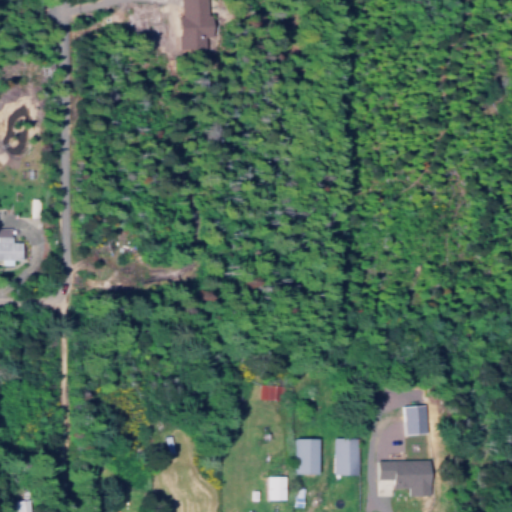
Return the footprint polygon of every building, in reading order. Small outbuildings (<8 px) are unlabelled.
[(0,225),(6,225),(6,232),(8,232),(8,238),(18,238),(17,256),(9,256),(9,260),(0,260),(0,225)] [(276,384),(254,383),(253,397),(275,398),(276,384)] [(397,432),(422,431),(421,403),(396,404),(397,432)] [(308,472),(309,436),(285,435),(284,472),(308,472)] [(350,473),(351,436),(326,435),(325,472),(350,473)] [(423,458),(368,459),(369,479),(385,479),(385,487),(403,487),(403,495),(424,494),(423,458)] [(259,498),(278,498),(278,474),(259,474),(259,498)] [(12,511),(11,496),(25,495),(26,511),(12,511)]
